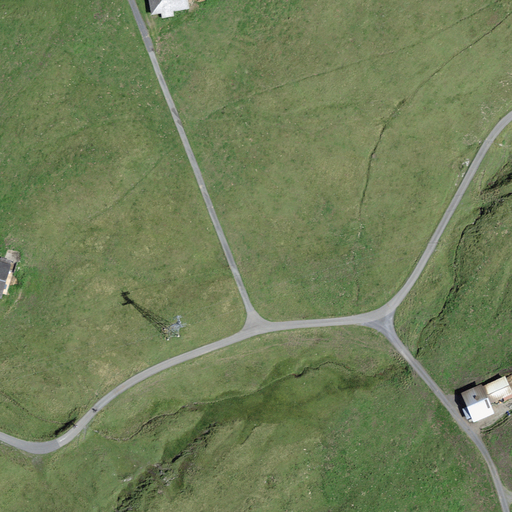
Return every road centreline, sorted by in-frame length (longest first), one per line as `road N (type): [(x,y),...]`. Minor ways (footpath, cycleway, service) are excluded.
road 1 (unclassified): [(0,434),(28,447),(50,446),(118,389),(169,362),(257,329),(387,309),(511,114)]
road 2 (track): [(375,315),(473,435),(506,511)]
